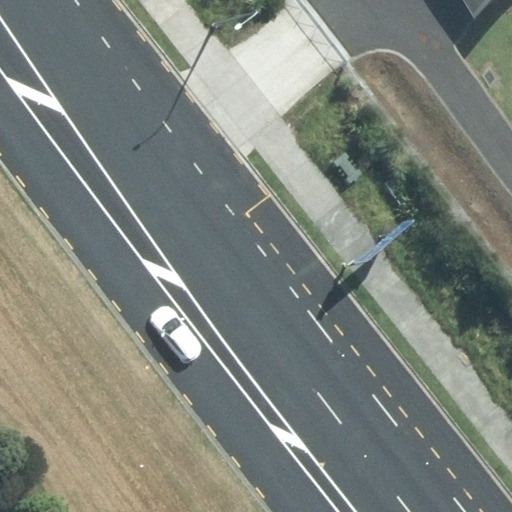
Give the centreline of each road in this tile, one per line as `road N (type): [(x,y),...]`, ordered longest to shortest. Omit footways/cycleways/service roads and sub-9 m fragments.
road 1 (primary): [(22,0),(413,511)]
road 2 (primary): [(306,511),(66,202),(0,103)]
